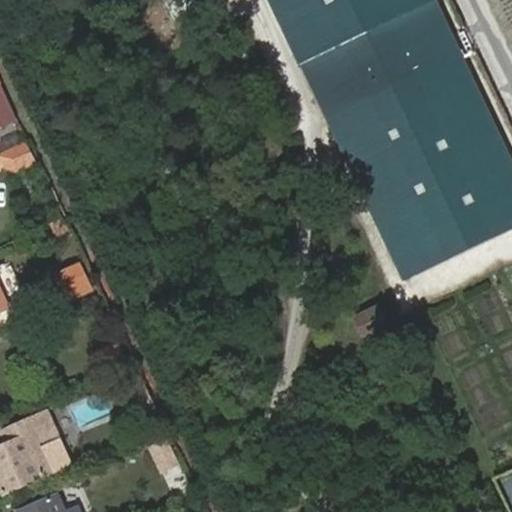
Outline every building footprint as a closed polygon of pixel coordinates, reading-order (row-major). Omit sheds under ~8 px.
[(38,163),(28,142),(0,153),(0,171),(3,171),(6,164),(19,170),(38,163)] [(62,213),(56,201),(37,210),(44,222),(62,213)] [(69,228),(64,218),(52,224),(57,234),(69,228)] [(81,263),(59,274),(64,285),(87,274),(81,263)] [(87,274),(64,285),(71,299),(93,287),(87,274)] [(0,285),(0,312),(10,307),(0,285)] [(358,314),(364,333),(388,325),(381,307),(358,314)] [(97,354),(103,367),(127,356),(120,343),(97,354)] [(125,398),(133,417),(150,410),(142,391),(125,398)] [(71,464),(48,414),(10,431),(16,444),(11,446),(0,451),(0,479),(7,494),(71,464)] [(16,444),(10,431),(5,432),(11,446),(16,444)] [(154,450),(171,486),(184,479),(167,444),(154,450)] [(29,511),(63,511),(57,499),(29,511)]
